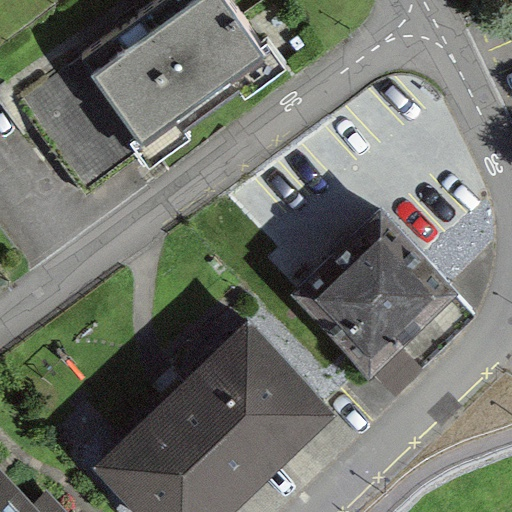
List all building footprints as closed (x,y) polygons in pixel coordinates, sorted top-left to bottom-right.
[(218,0),(173,0),(22,100),(81,191),(265,70),(218,0)] [(407,191),(455,154),(414,101),(366,139),(407,191)] [(448,278),(384,212),(309,283),(373,350),(448,278)] [(199,511),(325,393),(250,315),(107,450),(165,511),(199,511)] [(21,502),(0,481),(0,511),(56,511),(34,489),(21,502)]
